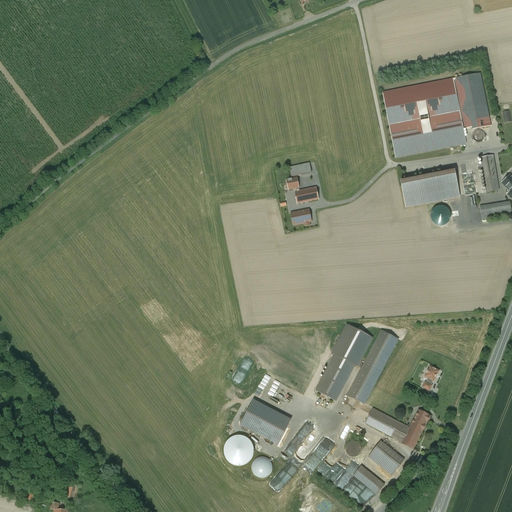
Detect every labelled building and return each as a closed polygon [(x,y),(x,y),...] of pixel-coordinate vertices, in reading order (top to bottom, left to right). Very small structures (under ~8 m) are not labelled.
[(459,111),(463,129),(471,127),(472,130),(490,126),(480,74),(453,79),(459,111)] [(463,129),(459,111),(453,79),(383,93),(389,125),(396,158),(466,144),(463,129)] [(484,140),(484,137),(484,135),(482,133),(480,131),(478,131),(475,131),(473,133),(472,135),(471,137),(472,140),(473,142),(475,143),(478,144),(480,143),(482,142),(484,140)] [(493,156),(481,158),(482,166),(478,167),(479,172),(483,171),(486,192),(498,190),(493,156)] [(309,164),(290,168),(292,177),(311,173),(309,164)] [(454,171),(400,181),(406,208),(459,197),(454,171)] [(511,174),(511,173),(501,183),(509,192),(511,194),(511,174)] [(297,178),(286,181),(288,191),(295,189),(299,188),(297,178)] [(295,192),(297,205),(319,200),(316,188),(300,191),(295,192)] [(509,202),(479,206),(481,220),(511,216),(509,202)] [(309,210),(291,214),(293,225),(304,223),(305,226),(310,225),(309,222),(311,222),(309,210)] [(335,355),(330,365),(347,375),(353,364),(355,365),(357,366),(372,338),(347,325),(332,353),(335,355)] [(381,331),(365,362),(382,370),(385,364),(398,340),(381,331)] [(382,370),(365,362),(347,395),(363,404),(382,370)] [(355,365),(353,364),(347,375),(341,386),(343,387),(355,365)] [(330,365),(324,377),(341,386),(347,375),(330,365)] [(341,386),(324,377),(316,391),(336,401),(343,387),(341,386)] [(240,426),(278,444),(290,419),(253,401),(240,426)] [(402,442),(410,428),(372,409),(365,423),(402,442)] [(410,427),(410,428),(402,442),(401,444),(413,450),(423,430),(424,430),(425,427),(425,426),(427,422),(428,421),(430,419),(429,417),(430,417),(419,411),(410,427)] [(248,467),(255,441),(229,435),(222,461),(248,467)] [(351,442),(350,442),(348,444),(346,447),(346,450),(347,453),(349,455),(351,456),(354,457),(356,456),(358,455),(360,452),(361,450),(361,446),(359,444),(357,442),(354,441),(351,442)] [(404,460),(380,442),(368,457),(392,476),(404,460)] [(273,462),(258,457),(252,474),(267,479),(273,462)] [(384,485),(361,467),(353,476),(377,495),(384,485)] [(28,492),(26,500),(33,502),(35,494),(28,492)] [(59,504),(51,503),(51,510),(54,510),(53,511),(67,511),(68,511),(58,510),(59,504)]
